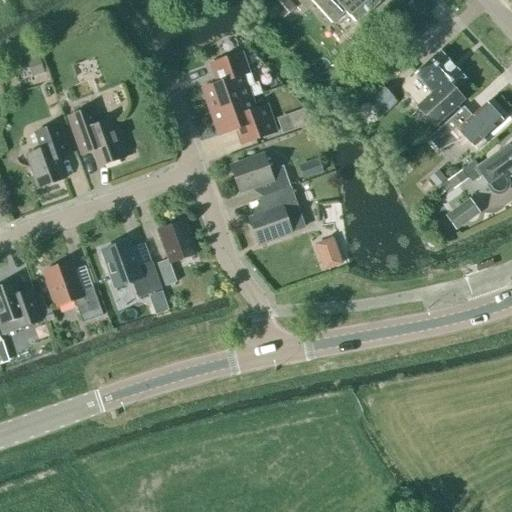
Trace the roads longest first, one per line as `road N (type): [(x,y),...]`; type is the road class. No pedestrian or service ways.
road 1 (secondary): [(270,355),(511,301)]
road 2 (residential): [(0,245),(196,176)]
road 3 (residential): [(270,355),(254,299),(224,254),(196,176)]
road 4 (secondary): [(109,400),(270,355)]
